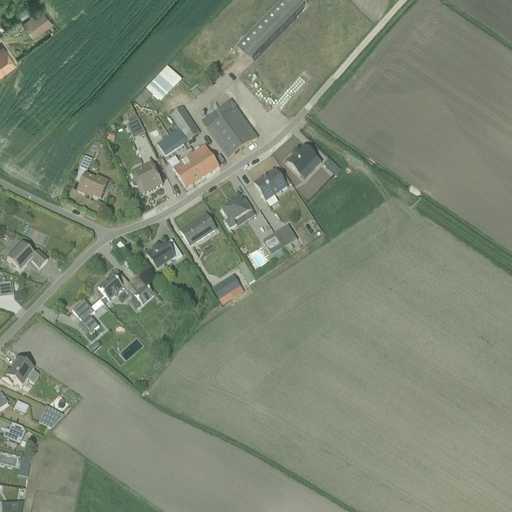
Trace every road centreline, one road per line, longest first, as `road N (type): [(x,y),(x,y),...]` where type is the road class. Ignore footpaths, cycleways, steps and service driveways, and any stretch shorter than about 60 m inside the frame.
road 1 (residential): [(287,131),(162,217),(109,239)]
road 2 (unclassified): [(287,131),(402,0)]
road 3 (residential): [(109,239),(0,343)]
road 4 (residential): [(109,239),(0,182)]
